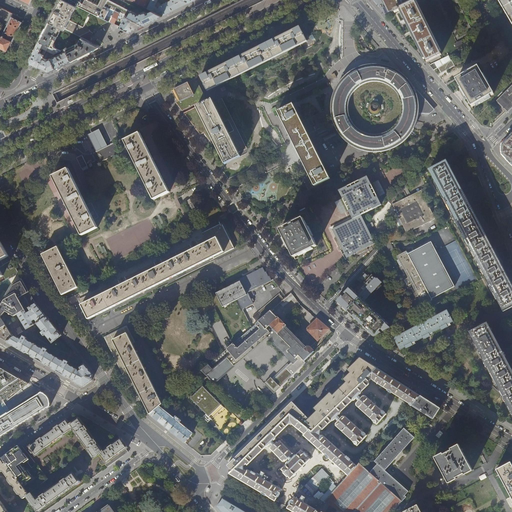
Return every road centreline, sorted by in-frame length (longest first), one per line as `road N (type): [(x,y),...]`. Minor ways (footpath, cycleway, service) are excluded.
road 1 (residential): [(143,89),(286,277),(345,333)]
road 2 (primary): [(143,89),(323,0)]
road 3 (residential): [(0,215),(43,294),(107,382)]
road 4 (residential): [(345,333),(511,439)]
road 5 (residential): [(206,472),(345,333)]
road 6 (tertiary): [(355,0),(482,149)]
road 7 (primary): [(216,0),(49,83)]
road 8 (primary): [(0,160),(143,89)]
